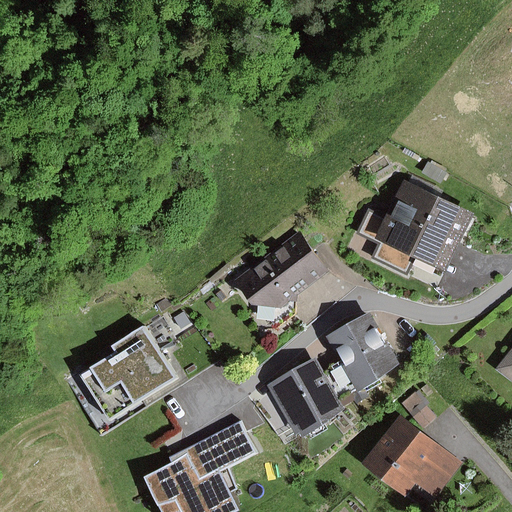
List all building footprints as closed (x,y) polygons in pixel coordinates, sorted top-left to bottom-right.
[(453,273),(481,213),(410,180),(392,217),(372,207),(359,235),(381,245),(375,259),(411,276),(420,257),(453,273)] [(286,309),(337,271),(307,232),(239,283),(256,305),(262,306),(261,318),(278,320),(279,308),(286,309)] [(167,299),(158,304),(163,312),(175,305),(167,299)] [(406,363),(375,313),(334,337),(367,393),(391,380),(406,363)] [(88,375),(118,422),(184,379),(150,326),(118,347),(122,353),(88,375)] [(511,353),(500,370),(511,379),(511,353)] [(271,386),(300,436),(307,432),(312,439),(337,425),(350,410),(320,358),(271,386)] [(421,390),(405,404),(426,429),(439,418),(429,406),(432,404),(421,390)] [(466,462),(405,415),(368,464),(411,497),(421,484),(439,498),(466,462)] [(248,511),(251,511),(230,471),(263,454),(245,421),(178,458),(180,463),(153,477),(171,511),(248,511)]
